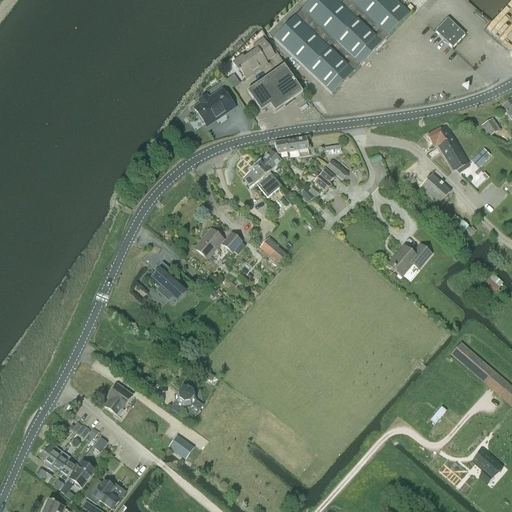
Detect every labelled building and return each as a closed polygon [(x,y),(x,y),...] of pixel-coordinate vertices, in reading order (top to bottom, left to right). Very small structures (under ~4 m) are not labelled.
[(311,0),(274,39),(297,62),(302,66),(332,95),(383,42),(408,15),(392,0),(311,0)] [(447,19),(434,32),(452,49),(465,36),(447,19)] [(237,72),(238,74),(240,72),(246,80),(267,65),(265,63),(274,56),(263,41),(254,47),(257,52),(244,61),(243,59),(233,65),(237,72)] [(247,92),(261,113),(270,107),(275,113),(302,94),(284,67),(247,92)] [(204,110),(197,115),(207,128),(234,109),(222,91),(208,100),(207,97),(199,103),(204,110)] [(511,98),(500,108),(510,120),(511,121),(511,98)] [(500,131),(493,119),(481,127),(489,138),(500,131)] [(445,126),(427,137),(434,149),(437,147),(453,172),(456,172),(467,165),(468,165),(466,162),(450,134),(445,126)] [(295,140),(298,153),(308,151),(306,138),(295,140)] [(285,142),(287,154),(298,153),(295,140),(285,142)] [(277,156),(287,154),(285,142),(274,144),(277,156)] [(475,158),(471,162),(477,169),(480,166),(489,156),(483,150),(475,158)] [(259,164),(269,173),(280,162),(270,153),(259,164)] [(332,162),(326,169),(342,182),(348,175),(332,162)] [(269,174),(269,173),(259,164),(250,174),(244,180),(249,190),(256,186),(267,199),(280,187),(269,174)] [(329,185),(334,179),(324,170),(318,177),(313,184),(325,194),(331,187),(329,185)] [(451,192),(432,176),(419,190),(438,206),(451,192)] [(301,194),(309,203),(318,195),(312,188),(308,192),(306,189),(301,194)] [(193,250),(207,261),(229,234),(215,223),(193,250)] [(221,246),(232,255),(242,243),(231,234),(221,246)] [(259,249),(269,257),(278,265),(285,256),(267,240),(259,249)] [(401,278),(411,266),(418,271),(423,265),(431,255),(420,246),(412,255),(404,248),(388,267),(401,278)] [(156,273),(150,279),(161,289),(158,292),(165,298),(168,295),(171,298),(180,287),(167,276),(170,272),(165,267),(162,270),(163,271),(159,275),(156,273)] [(492,275),(492,276),(484,284),(495,293),(503,284),(492,275)] [(207,295),(213,300),(218,295),(212,290),(207,295)] [(467,354),(461,361),(474,372),(480,365),(467,354)] [(200,372),(208,378),(211,373),(203,368),(200,372)] [(104,408),(117,417),(121,411),(123,412),(133,397),(115,385),(106,398),(109,400),(104,408)] [(511,392),(508,389),(502,396),(511,404),(511,402),(511,392)] [(177,398),(169,409),(180,417),(184,411),(194,419),(202,408),(193,401),(192,395),(187,391),(181,391),(177,397),(177,398)] [(74,427),(71,431),(76,435),(81,428),(82,427),(77,424),(77,423),(76,424),(74,427)] [(83,427),(80,430),(76,436),(81,440),(88,431),(83,427)] [(177,437),(168,449),(185,461),(193,449),(177,437)] [(42,455),(39,458),(40,459),(44,462),(52,452),(54,449),(49,445),(47,448),(46,449),(42,455)] [(43,446),(38,452),(38,453),(42,455),(46,449),(43,446)] [(52,452),(44,462),(47,464),(45,467),(49,471),(52,467),(59,457),(62,454),(62,453),(55,448),(54,449),(52,452)] [(480,452),(471,463),(483,473),(479,478),(484,483),(498,467),(480,452)] [(52,467),(49,471),(52,473),(55,470),(60,473),(67,463),(69,460),(70,459),(62,453),(62,454),(59,457),(52,467)] [(67,463),(60,473),(63,476),(60,479),(65,482),(67,479),(75,469),(77,466),(73,463),(71,466),(67,463)] [(94,472),(93,471),(93,469),(89,466),(87,467),(82,463),(69,480),(75,484),(74,486),(79,490),(80,488),(81,489),(94,472)] [(37,477),(42,481),(46,474),(41,471),(37,477)] [(46,474),(42,481),(49,486),(54,480),(46,474)] [(59,493),(63,485),(57,482),(52,489),(59,493)] [(104,482),(93,497),(112,511),(119,502),(109,495),(114,489),(104,482)] [(65,486),(60,493),(65,496),(70,490),(65,486)] [(62,511),(64,508),(48,501),(42,511),(62,511)] [(87,511),(100,511),(86,502),(82,508),(87,511)]
